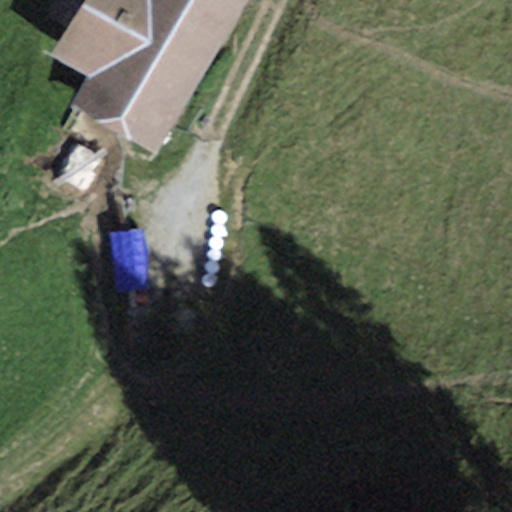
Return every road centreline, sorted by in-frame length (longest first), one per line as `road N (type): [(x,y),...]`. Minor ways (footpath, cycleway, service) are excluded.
road 1 (track): [(216,129),(114,383),(86,419),(0,486)]
road 2 (track): [(216,129),(280,0)]
